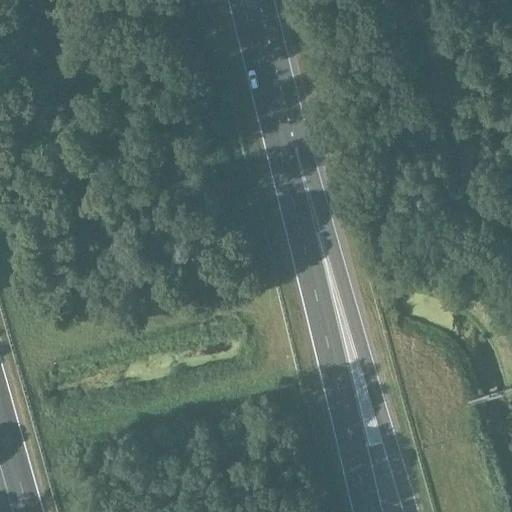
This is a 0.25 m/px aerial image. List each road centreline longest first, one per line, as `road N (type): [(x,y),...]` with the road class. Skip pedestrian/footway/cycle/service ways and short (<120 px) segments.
road 1 (motorway): [(410,511),(302,149),(272,122)]
road 2 (motorway): [(367,511),(272,122)]
road 3 (track): [(473,184),(419,0)]
road 4 (track): [(511,43),(356,115)]
road 5 (motorway): [(272,122),(241,0)]
